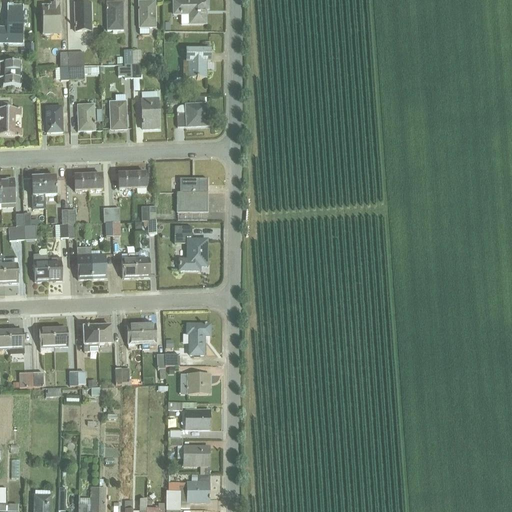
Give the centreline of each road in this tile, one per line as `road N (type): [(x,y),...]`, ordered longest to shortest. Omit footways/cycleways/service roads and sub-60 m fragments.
road 1 (residential): [(235,301),(0,311)]
road 2 (residential): [(0,158),(235,150)]
road 3 (residential): [(232,511),(235,301)]
road 4 (residential): [(235,301),(235,150)]
road 5 (residential): [(235,150),(235,0)]
